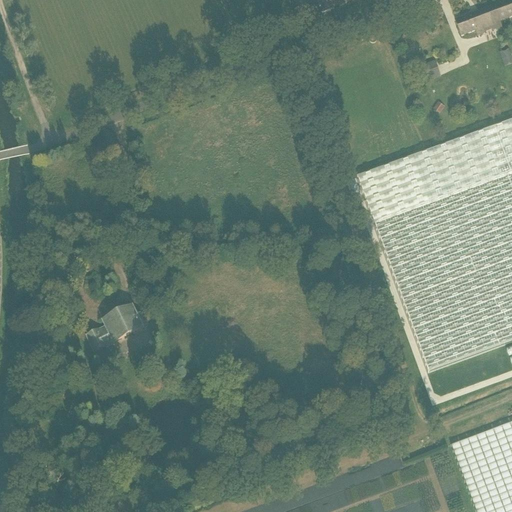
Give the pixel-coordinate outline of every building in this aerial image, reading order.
[(302,0),(310,18),(358,0),(302,0)] [(511,0),(494,7),(500,23),(511,18),(511,0)] [(455,22),(461,37),(475,32),(477,37),(485,34),(484,33),(492,31),(492,32),(502,29),(500,23),(494,7),(455,22)] [(511,60),(508,50),(500,53),(505,68),(511,65),(511,60)] [(426,83),(439,77),(432,61),(419,67),(426,83)] [(438,104),(433,110),(439,115),(444,109),(438,104)] [(511,121),(358,178),(429,374),(511,344),(511,121)] [(87,338),(95,354),(106,348),(106,349),(123,340),(124,341),(134,336),(148,328),(141,315),(136,318),(132,310),(104,324),(107,329),(99,333),(99,332),(87,338)] [(511,511),(511,423),(452,445),(476,511),(511,511)]
